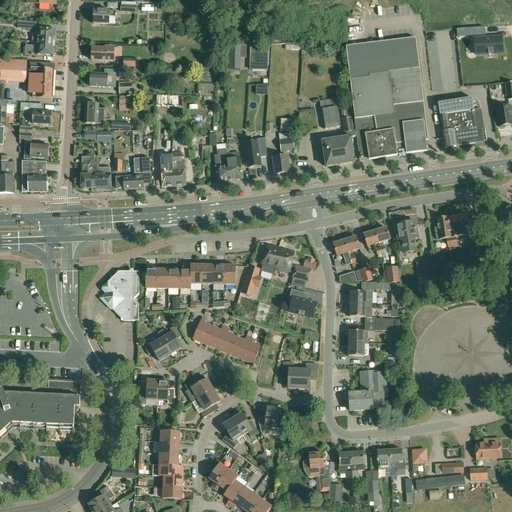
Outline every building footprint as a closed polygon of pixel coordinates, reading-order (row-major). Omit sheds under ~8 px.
[(39,0),(39,4),(39,10),(49,11),(49,5),(58,5),(58,0),(39,0)] [(136,13),(136,12),(139,13),(139,6),(136,6),(136,4),(121,3),(120,12),(136,13)] [(115,25),(115,11),(94,10),(93,24),(115,25)] [(37,23),(18,22),(18,29),(36,30),(37,23)] [(33,36),(33,42),(38,42),(54,43),(55,30),(38,29),(38,36),(33,36)] [(476,37),(478,53),(504,51),(503,35),(476,37)] [(346,47),(350,80),(354,120),(356,136),(359,160),(397,154),(426,150),(425,141),(428,140),(419,69),(416,38),(346,47)] [(54,56),(54,43),(38,42),(33,42),(32,47),(26,46),(25,55),(41,56),(41,55),(54,56)] [(240,46),(229,46),(229,70),(240,70),(240,59),(240,46)] [(268,71),(268,47),(250,46),(250,70),(252,70),(265,71),(268,71)] [(92,48),(91,61),(114,62),(115,48),(106,47),(106,48),(92,48)] [(0,81),(26,83),(27,60),(12,60),(0,59),(0,81)] [(123,59),(123,67),(145,68),(145,61),(137,61),(137,59),(123,59)] [(34,80),(32,98),(51,99),(51,96),(53,97),(53,82),(52,82),(52,77),(54,77),(54,71),(53,71),(53,70),(52,70),(52,64),(30,63),(30,72),(28,72),(27,79),(34,80)] [(107,88),(107,87),(115,88),(116,71),(105,70),(104,74),(91,74),(90,87),(107,88)] [(119,94),(132,94),(132,83),(119,84),(119,94)] [(181,107),(181,96),(156,95),(156,107),(181,107)] [(119,96),(119,98),(119,111),(130,111),(130,96),(119,96)] [(472,98),(438,103),(440,119),(445,148),(456,147),(456,145),(457,145),(457,146),(478,143),(478,142),(476,142),(474,129),(476,128),(475,127),(474,127),(472,111),(474,110),(472,99),(472,98)] [(324,130),(340,127),(336,99),(319,102),(324,130)] [(21,103),(20,112),(29,113),(28,116),(33,116),(33,124),(51,125),(51,112),(44,112),(44,105),(21,103)] [(87,124),(104,124),(104,109),(98,109),(98,105),(88,104),(87,124)] [(496,116),(498,116),(500,128),(506,127),(506,126),(511,125),(511,121),(509,105),(503,106),(503,108),(496,109),(496,111),(495,112),(496,116)] [(351,137),(356,136),(354,120),(351,120),(351,118),(348,118),(347,111),(341,112),(342,119),(344,133),(342,133),(343,139),(336,139),(340,165),(354,163),(351,137)] [(280,120),(280,132),(293,132),(293,120),(280,120)] [(0,193),(14,194),(14,176),(14,163),(13,163),(13,161),(9,161),(9,156),(2,156),(2,163),(2,174),(0,173),(0,139),(1,139),(2,128),(0,127),(0,193)] [(26,141),(25,144),(24,160),(31,160),(31,158),(48,159),(48,146),(32,145),(32,128),(20,127),(19,140),(26,141)] [(111,142),(111,138),(111,132),(97,132),(97,142),(103,142),(111,142)] [(281,153),(295,151),(293,138),(292,138),(291,133),(279,134),(281,153)] [(184,162),(182,162),(182,153),(180,134),(173,134),(172,150),(172,153),(171,153),(172,164),(172,171),(174,187),(186,186),(185,170),(184,170),(184,162)] [(245,144),(248,168),(261,167),(260,158),(267,157),(265,139),(256,140),(257,142),(245,144)] [(322,142),(326,167),(340,165),(336,139),(322,142)] [(103,142),(103,145),(104,146),(104,147),(105,147),(106,148),(107,149),(108,149),(109,150),(110,150),(111,150),(111,142),(103,142)] [(216,151),(217,156),(214,156),(215,162),(216,169),(215,169),(217,183),(230,181),(227,161),(226,155),(227,155),(226,149),(216,151)] [(162,188),(174,187),(172,171),(172,164),(171,153),(171,151),(163,151),(163,154),(161,154),(162,162),(162,168),(161,168),(162,188)] [(124,154),(121,154),(114,154),(114,173),(122,173),(122,167),(125,166),(124,154)] [(274,175),(290,173),(288,156),(272,158),(274,175)] [(98,169),(98,168),(98,157),(82,158),(82,175),(81,175),(81,187),(83,190),(91,190),(91,191),(98,191),(98,189),(99,189),(98,169)] [(150,159),(134,159),(135,174),(151,173),(150,159)] [(240,159),(227,161),(230,181),(243,179),(240,159)] [(47,192),(47,186),(47,176),(46,176),(46,173),(47,173),(47,162),(22,162),(22,192),(26,192),(29,192),(47,192)] [(111,168),(98,168),(98,169),(99,189),(98,189),(98,191),(111,191),(111,168)] [(144,189),(143,185),(143,176),(124,177),(124,182),(121,182),(119,184),(119,188),(121,189),(124,189),(124,190),(144,189)] [(448,218),(449,229),(450,229),(467,226),(466,215),(448,218)] [(447,247),(452,246),(451,238),(450,229),(449,229),(448,218),(437,219),(438,228),(435,228),(437,240),(440,239),(446,239),(447,247)] [(416,222),(405,223),(395,225),(397,241),(401,240),(403,253),(410,252),(416,251),(414,239),(418,238),(416,222)] [(386,228),(375,232),(378,244),(390,240),(386,228)] [(363,235),(367,247),(378,244),(375,232),(363,235)] [(356,238),(344,241),(348,253),(359,249),(356,238)] [(337,256),(343,254),(346,266),(352,264),(351,264),(349,257),(348,253),(344,241),(333,244),(337,256)] [(288,274),(290,266),(294,253),(268,245),(261,266),(288,274)] [(385,247),(380,248),(384,261),(387,261),(388,260),(385,247)] [(379,263),(384,261),(380,248),(375,249),(379,263)] [(305,260),(304,267),(315,270),(317,263),(315,263),(316,260),(308,258),(308,261),(305,260)] [(416,263),(417,270),(419,279),(419,282),(437,279),(434,260),(416,263)] [(447,279),(445,264),(436,266),(438,280),(447,279)] [(180,290),(191,290),(191,266),(191,271),(180,271),(180,290)] [(191,285),(202,285),(202,266),(191,266),(191,290),(191,285)] [(202,285),(213,285),(213,266),(202,266),(202,285)] [(213,285),(224,285),(224,266),(213,266),(213,285)] [(236,266),(224,266),(224,285),(236,285),(236,266)] [(308,282),(311,270),(295,266),(292,278),(308,282)] [(457,277),(468,276),(466,266),(456,267),(457,277)] [(399,283),(398,271),(397,267),(388,268),(386,268),(388,284),(389,284),(392,283),(399,283)] [(262,277),(258,276),(260,270),(250,268),(245,285),(244,288),(242,294),(251,296),(253,291),(254,291),(255,287),(258,288),(262,277)] [(363,280),(364,282),(372,279),(369,268),(355,272),(358,281),(363,280)] [(146,270),(146,289),(157,289),(158,270),(146,270)] [(157,289),(169,289),(169,270),(158,270),(157,289)] [(169,289),(180,290),(180,271),(169,270),(169,289)] [(342,272),(343,274),(343,280),(344,282),(356,281),(355,270),(342,272)] [(370,272),(374,283),(380,281),(377,270),(370,272)] [(139,273),(128,272),(117,272),(117,274),(114,277),(112,277),(112,279),(104,286),(102,286),(102,291),(104,291),(108,294),(108,305),(121,319),(121,321),(136,321),(138,305),(133,299),(139,294),(139,273)] [(292,290),(289,301),(292,301),(290,312),(313,318),(317,303),(303,300),(305,294),(292,290)] [(350,292),(350,304),(366,305),(366,299),(369,299),(370,290),(366,290),(366,291),(366,293),(350,292)] [(369,305),(366,305),(350,304),(349,317),(365,318),(365,313),(369,313),(369,305)] [(202,317),(193,340),(205,345),(213,327),(205,323),(206,319),(202,317)] [(170,329),(172,333),(161,340),(170,355),(182,349),(176,340),(181,337),(175,326),(170,329)] [(205,345),(217,350),(226,328),(223,326),(221,330),(213,327),(205,345)] [(217,350),(229,355),(236,337),(228,333),(230,329),(226,328),(217,350)] [(349,332),(349,344),(365,344),(368,344),(368,332),(349,332)] [(229,355),(241,360),(250,338),(247,336),(245,340),(236,337),(229,355)] [(254,339),(250,338),(241,360),(253,365),(261,347),(252,344),(254,339)] [(149,356),(154,353),(159,362),(170,355),(161,340),(150,346),(148,343),(143,345),(149,356)] [(348,346),(348,348),(348,357),(366,357),(366,351),(364,351),(364,344),(368,345),(368,344),(365,344),(349,344),(348,346)] [(282,379),(288,380),(288,389),(299,389),(300,370),(294,370),(294,363),(283,363),(282,379)] [(306,364),(306,370),(300,370),(299,389),(310,390),(310,381),(316,381),(317,364),(306,364)] [(361,393),(350,393),(349,393),(350,412),(373,410),(373,408),(384,407),(383,392),(386,392),(385,373),(373,374),(373,372),(360,373),(361,393)] [(184,386),(187,391),(185,392),(192,403),(213,391),(207,379),(198,385),(195,380),(184,386)] [(0,437),(13,426),(74,429),(75,407),(80,407),(80,398),(81,383),(49,381),(48,388),(0,385),(0,437)] [(146,403),(147,400),(157,401),(158,381),(148,381),(148,382),(141,382),(140,403),(146,403)] [(175,390),(169,389),(169,382),(158,381),(157,401),(168,401),(168,404),(174,405),(175,390)] [(212,407),(220,402),(213,391),(192,403),(192,404),(198,400),(204,411),(201,413),(204,418),(214,412),(212,407)] [(270,435),(271,428),(277,429),(279,410),(267,408),(266,417),(258,420),(261,434),(270,435)] [(254,419),(246,422),(242,414),(232,420),(242,436),(248,433),(250,437),(254,435),(257,434),(254,419)] [(301,424),(301,417),(286,417),(286,425),(301,424)] [(238,442),(237,439),(242,436),(232,420),(223,425),(228,433),(222,441),(233,449),(238,442)] [(161,432),(160,443),(179,444),(180,433),(161,432)] [(496,460),(495,459),(501,459),(500,440),(488,440),(489,443),(475,444),(476,461),(496,460)] [(160,443),(160,454),(179,455),(179,444),(160,443)] [(402,450),(392,450),(389,451),(390,463),(391,477),(391,480),(397,479),(396,469),(396,463),(403,462),(402,450)] [(386,477),(391,477),(390,463),(389,451),(377,451),(378,470),(385,470),(386,477)] [(363,452),(351,453),(353,486),(359,485),(358,472),(364,471),(364,465),(363,452)] [(338,454),(339,466),(340,473),(346,473),(347,486),(353,486),(351,453),(338,454)] [(160,454),(159,465),(178,466),(179,455),(160,454)] [(308,478),(319,477),(320,492),(328,492),(329,480),(328,480),(328,474),(324,475),(323,469),(324,469),(323,454),(309,454),(309,460),(303,460),(304,470),(308,478)] [(220,464),(209,479),(214,483),(211,487),(215,490),(229,471),(220,464)] [(269,476),(263,466),(262,464),(259,468),(269,476)] [(159,477),(164,477),(183,478),(183,467),(178,466),(159,465),(159,477)] [(487,481),(487,479),(486,469),(470,469),(470,481),(487,481)] [(222,488),(226,492),(227,492),(235,481),(238,477),(229,471),(215,490),(219,492),(222,488)] [(371,472),(366,472),(365,472),(366,483),(368,503),(369,503),(369,506),(374,506),(374,503),(371,472)] [(464,475),(416,481),(417,490),(465,485),(464,475)] [(164,477),(163,488),(182,489),(183,478),(164,477)] [(235,481),(227,492),(226,492),(223,496),(229,500),(226,504),(230,507),(244,488),(235,481)] [(341,503),(342,485),(330,485),(329,502),(341,503)] [(94,494),(97,500),(89,505),(92,511),(102,511),(111,507),(107,501),(113,497),(107,486),(94,494)] [(163,499),(182,500),(182,489),(163,488),(163,499)] [(236,505),(242,510),(253,494),(244,488),(230,507),(234,509),(236,505)] [(253,494),(242,510),(245,511),(254,511),(262,501),(253,494)] [(268,511),(272,507),(262,501),(254,511),(268,511)]
